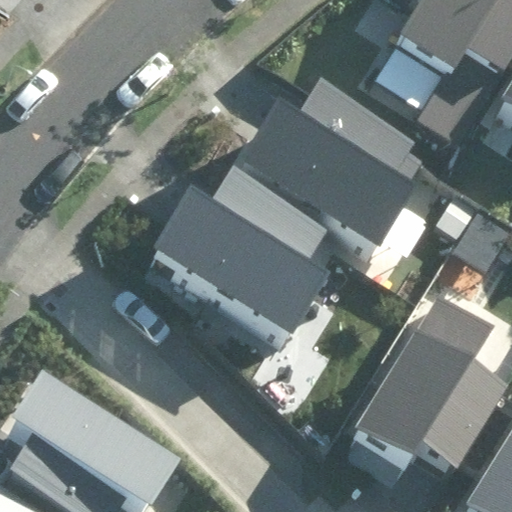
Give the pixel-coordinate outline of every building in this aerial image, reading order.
[(511,0),(419,0),(408,17),(382,0),(373,0),(351,31),(381,51),(360,88),(457,145),(500,75),(511,55),(511,0)] [(511,86),(497,111),(511,120),(511,86)] [(417,163),(306,92),(281,132),(261,118),(231,165),(374,256),(405,207),(394,199),(417,163)] [(320,244),(225,178),(198,217),(181,205),(146,255),(288,353),(326,297),(297,277),(320,244)] [(453,249),(481,266),(507,224),(479,207),(453,249)] [(348,443),(401,475),(414,453),(454,476),(500,399),(460,376),(489,327),(436,295),(348,443)] [(2,485),(46,511),(115,511),(118,508),(124,511),(146,511),(173,469),(31,382),(0,432),(0,437),(23,451),(2,485)] [(511,511),(511,427),(461,511),(511,511)] [(0,511),(15,511),(0,502),(0,511)]
